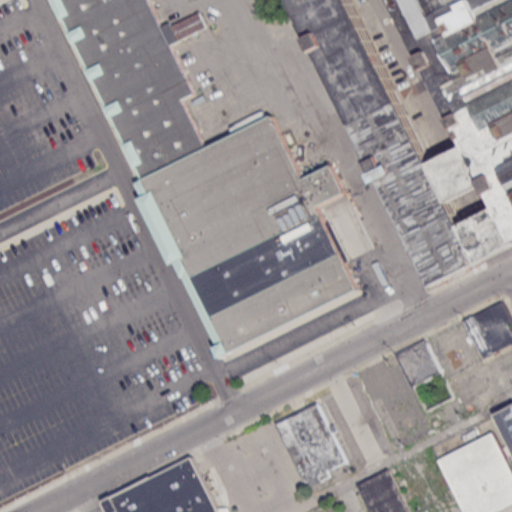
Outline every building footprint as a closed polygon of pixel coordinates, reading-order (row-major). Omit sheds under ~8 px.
[(146,173),(209,143),(188,101),(199,96),(175,47),(183,43),(173,22),(164,27),(150,0),(56,0),(140,172),(145,169),(146,173)] [(295,0),(352,0),(433,162),(453,201),(464,224),(482,261),(436,284),(295,0)] [(511,0),(402,0),(474,141),(494,180),(505,202),(511,216),(511,122),(500,129),(483,97),(511,82),(511,47),(510,49),(508,46),(476,62),(478,65),(471,68),(455,37),(463,33),(465,37),(496,21),(494,18),(511,8),(511,0)] [(511,8),(494,18),(496,21),(465,37),(463,33),(455,37),(471,68),(478,65),(476,62),(508,46),(510,49),(511,47),(511,8)] [(511,122),(511,82),(483,97),(500,129),(511,122)] [(225,353),(362,287),(320,201),(335,194),(349,187),(335,158),(307,172),(276,110),(209,143),(146,173),(139,177),(219,341),(225,353)] [(453,201),(494,180),(474,141),(433,162),(453,201)] [(464,224),(505,202),(511,216),(511,242),(482,261),(464,224)] [(511,330),(507,321),(511,319),(502,302),(465,322),(483,358),(511,342),(511,330)] [(399,355),(414,385),(441,371),(426,341),(399,355)] [(317,404),(344,462),(305,481),(277,423),(317,404)] [(511,405),(497,414),(511,445),(511,405)] [(464,511),(439,459),(494,432),(511,467),(511,504),(496,511),(464,511)] [(220,511),(193,457),(152,477),(107,499),(106,502),(110,511),(220,511)] [(371,511),(358,484),(390,468),(412,511),(371,511)]
